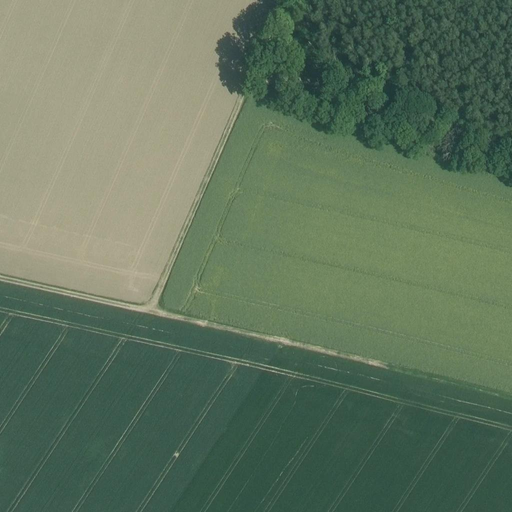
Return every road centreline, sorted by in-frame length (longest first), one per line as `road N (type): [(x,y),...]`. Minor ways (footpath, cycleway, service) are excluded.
road 1 (track): [(511,397),(155,312)]
road 2 (track): [(155,312),(283,0)]
road 3 (track): [(155,312),(0,279)]
